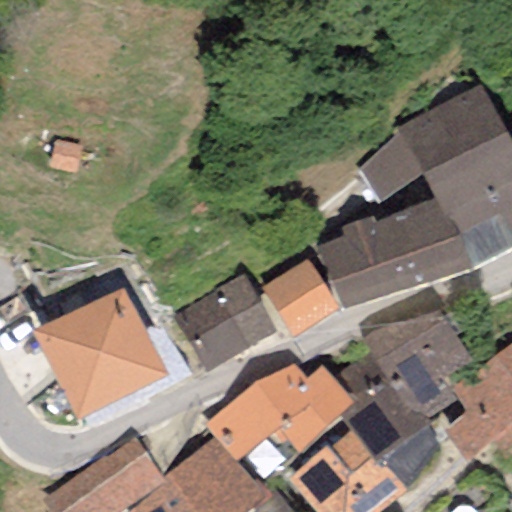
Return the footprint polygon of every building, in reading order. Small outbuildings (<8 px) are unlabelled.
[(394,138),(358,170),(383,218),(434,199),(471,268),(511,247),(511,145),(481,84),(388,130),(394,138)] [(344,237),(318,246),(342,310),(471,268),(434,199),(383,218),(374,221),(372,216),(339,227),(344,237)] [(336,311),(306,260),(259,288),(290,339),(336,311)] [(242,277),(172,317),(204,373),(274,333),(242,277)] [(125,288),(32,333),(75,422),(168,377),(125,288)] [(437,306),(359,335),(371,354),(405,411),(425,419),(456,402),(441,381),(471,361),(437,306)] [(511,343),(484,365),(449,387),(466,412),(444,432),(464,463),(496,439),(511,456),(511,455),(511,343)] [(405,411),(371,354),(332,378),(351,404),(339,416),(351,432),(380,470),(387,467),(407,492),(429,464),(437,446),(425,419),(405,411)] [(332,378),(320,367),(303,379),(290,364),(204,425),(214,436),(237,463),(245,454),(264,481),(292,451),(297,455),(339,416),(351,404),(332,378)] [(380,470),(351,432),(327,450),(325,445),(291,477),(287,482),(312,511),(378,511),(407,492),(387,467),(380,470)] [(166,482),(128,511),(288,511),(275,494),(270,497),(237,463),(214,436),(160,476),(166,482)] [(133,438),(41,500),(50,511),(120,511),(166,482),(160,476),(133,438)]
